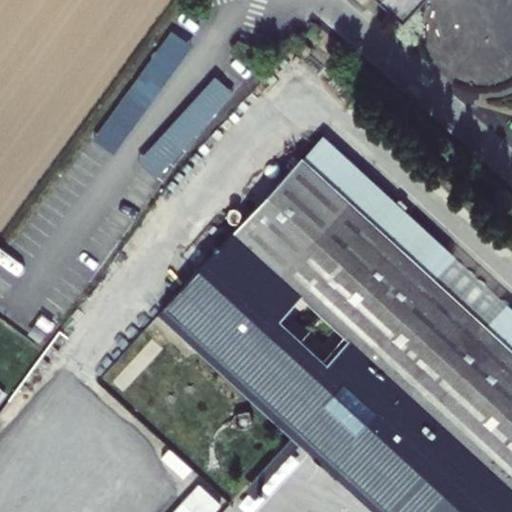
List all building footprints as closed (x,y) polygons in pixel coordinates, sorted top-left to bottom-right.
[(172,27),(96,136),(116,150),(193,41),(172,27)] [(218,72),(138,156),(157,173),(237,90),(218,72)] [(353,136),(367,121),(351,106),(337,121),(353,136)] [(387,511),(511,511),(511,348),(438,280),(452,265),(429,243),(414,259),(303,157),(165,306),(167,313),(293,426),(387,511)] [(169,287),(175,290),(177,289),(179,287),(180,282),(175,278),(170,279),(168,283),(169,287)] [(161,300),(165,301),(167,300),(170,294),(167,290),(163,289),(158,295),(161,300)]
